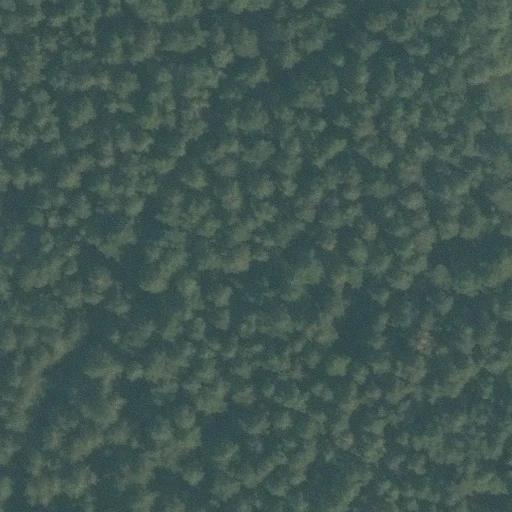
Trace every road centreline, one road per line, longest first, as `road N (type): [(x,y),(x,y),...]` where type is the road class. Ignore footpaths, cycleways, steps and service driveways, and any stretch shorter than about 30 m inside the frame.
road 1 (track): [(31,511),(48,436),(175,193),(211,142),(384,0)]
road 2 (track): [(40,511),(84,504),(459,253),(511,236)]
